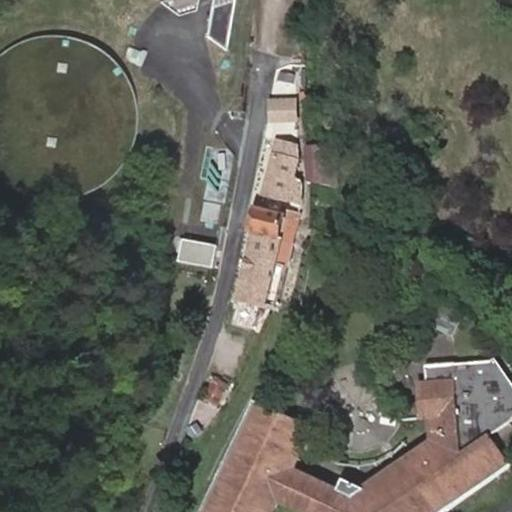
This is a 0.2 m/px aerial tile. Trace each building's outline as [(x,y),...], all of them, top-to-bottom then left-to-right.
[(222,47),(229,0),(213,0),(207,36),(222,47)] [(298,100),(270,100),(270,124),(298,123),(298,100)] [(276,139),(264,193),(287,198),(299,144),(276,139)] [(312,148),(312,169),(312,193),(340,192),(339,147),(312,148)] [(256,240),(292,248),(297,224),(286,221),(287,218),(260,210),(255,230),(258,231),(256,240)] [(213,271),(219,249),(185,240),(181,254),(179,262),(213,271)] [(288,265),(292,248),(256,240),(242,300),(252,303),(251,312),(258,313),(260,304),(268,306),(278,262),(288,265)] [(314,240),(312,256),(334,258),(336,242),(314,240)] [(272,511),(276,503),(296,511),(443,511),(511,467),(495,443),(491,445),(487,439),(491,436),(511,424),(511,422),(511,385),(496,360),(494,362),(428,368),(431,387),(425,388),(428,418),(431,419),(435,442),(364,491),(342,482),(336,494),(291,473),(311,428),(253,402),(202,511),(272,511)] [(228,401),(230,382),(215,381),(213,400),(228,401)] [(491,445),(495,443),(491,436),(487,439),(491,445)]
